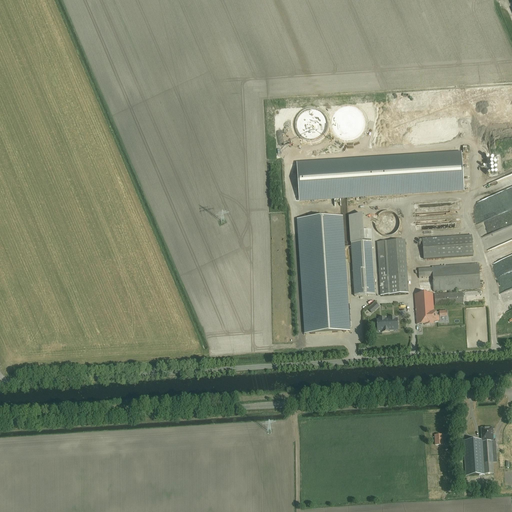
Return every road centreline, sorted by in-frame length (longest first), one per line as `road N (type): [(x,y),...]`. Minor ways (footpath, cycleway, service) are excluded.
road 1 (unclassified): [(0,383),(511,348)]
road 2 (tertiary): [(0,421),(511,388)]
